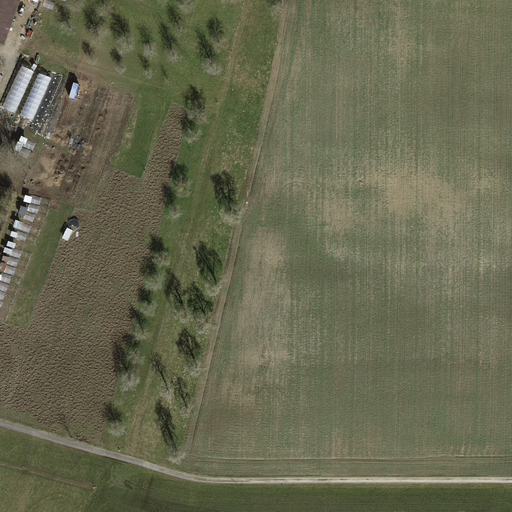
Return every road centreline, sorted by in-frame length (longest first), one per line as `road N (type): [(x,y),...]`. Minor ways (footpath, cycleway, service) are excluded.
road 1 (track): [(0,422),(184,477),(511,482)]
road 2 (track): [(125,458),(244,0)]
